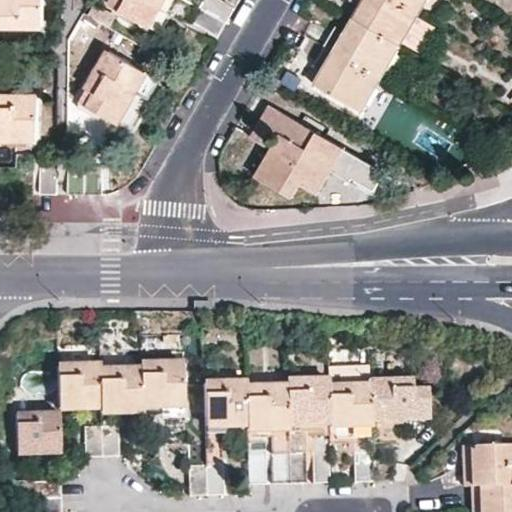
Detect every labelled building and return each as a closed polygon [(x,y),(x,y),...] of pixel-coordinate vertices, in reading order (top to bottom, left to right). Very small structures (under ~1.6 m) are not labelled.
[(0,0),(0,24),(42,24),(42,0),(0,0)] [(114,0),(111,5),(148,25),(161,0),(114,0)] [(221,0),(201,0),(199,6),(226,21),(234,7),(221,0)] [(355,0),(347,15),(355,20),(364,2),(360,0),(355,0)] [(355,20),(400,45),(402,43),(415,20),(417,17),(419,13),(396,0),(365,0),(364,2),(355,20)] [(396,0),(419,13),(426,0),(396,0)] [(97,6),(91,18),(114,30),(121,16),(109,10),(107,12),(97,6)] [(190,21),(217,37),(226,21),(199,6),(190,21)] [(337,31),(345,36),(355,20),(347,15),(337,31)] [(415,20),(402,43),(420,53),(435,27),(417,17),(415,20)] [(336,53),(382,79),(400,45),(355,20),(345,36),(336,53)] [(319,64),(327,68),(336,53),(345,36),(337,31),(332,28),(323,45),(314,61),(319,64)] [(110,50),(88,88),(97,93),(90,107),(118,122),(147,71),(110,50)] [(327,68),(317,86),(362,112),(382,79),(336,53),(327,68)] [(309,82),(317,86),(327,68),(319,64),(309,82)] [(0,137),(38,138),(39,96),(0,95),(0,137)] [(280,132),(272,146),(256,173),(293,195),(301,182),(309,187),(325,160),(334,165),(346,147),(271,102),(261,120),(280,132)] [(252,134),(272,146),(280,132),(261,120),(252,134)] [(325,160),(309,187),(318,192),(334,165),(325,160)] [(40,164),(40,194),(58,194),(58,164),(40,164)] [(103,165),(69,165),(69,194),(86,194),(103,194),(103,165)] [(184,361),(141,363),(141,368),(142,404),(186,402),(184,361)] [(57,366),(59,407),(103,406),(101,370),(101,364),(57,366)] [(101,370),(103,406),(103,411),(143,409),(142,404),(141,368),(101,370)] [(415,379),(373,379),(374,384),(374,421),(428,420),(427,388),(416,388),(415,379)] [(331,380),(291,381),(291,386),(292,422),(332,422),(331,385),(331,380)] [(249,382),(205,383),(206,424),(250,423),(249,410),(249,387),(249,382)] [(374,384),(331,385),(332,422),(332,438),(375,437),(374,421),(374,384)] [(274,429),(276,482),(293,482),(292,452),(292,443),(292,422),(291,386),(249,387),(249,410),(250,423),(250,429),(274,429)] [(18,455),(60,453),(59,411),(17,412),(18,455)] [(121,424),(103,425),(104,455),(122,454),(121,424)] [(104,455),(103,425),(85,425),(85,456),(104,455)] [(511,447),(464,449),(465,471),(473,470),(473,490),(482,489),(507,488),(511,487),(511,447)] [(333,481),(333,451),(316,451),(317,482),(333,481)] [(375,481),(375,451),(357,451),(357,481),(375,481)] [(250,452),(251,483),(270,482),(269,452),(250,452)] [(310,452),(292,452),(293,482),(311,482),(310,452)] [(224,463),(207,464),(208,494),(224,493),(224,463)] [(208,494),(207,464),(189,464),(189,494),(208,494)] [(466,490),(473,490),(473,470),(465,471),(466,490)] [(0,498),(62,498),(61,479),(0,481),(0,498)] [(474,511),(511,511),(511,487),(507,488),(482,489),(483,509),(474,509),(474,511)] [(473,490),(474,509),(483,509),(482,489),(473,490)] [(62,511),(62,498),(0,498),(0,511),(62,511)]
